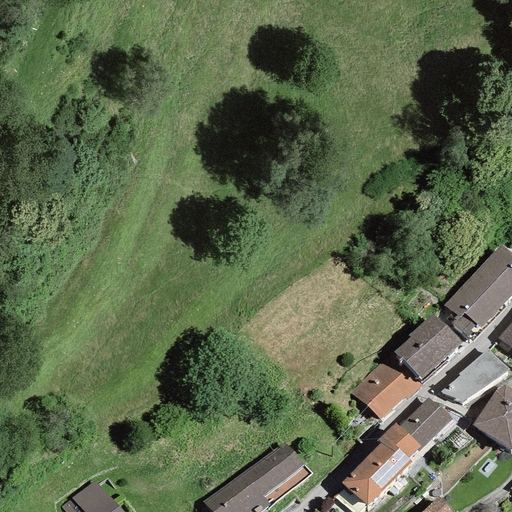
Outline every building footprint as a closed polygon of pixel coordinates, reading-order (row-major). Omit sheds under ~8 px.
[(511,254),(500,243),(438,310),(469,339),(511,292),(511,254)] [(432,314),(351,394),(379,422),(404,397),(406,400),(462,345),(432,314)] [(511,320),(498,336),(511,348),(511,320)] [(487,348),(438,394),(461,404),(507,371),(487,348)] [(511,390),(504,386),(495,392),(473,424),(511,448),(511,446),(511,390)] [(450,418),(427,396),(398,426),(420,447),(421,448),(450,418)] [(420,447),(398,426),(395,423),(379,440),(381,442),(343,481),(368,505),(412,459),(410,457),(420,447)] [(306,479),(283,447),(198,507),(201,511),(264,511),(263,510),(306,479)] [(62,511),(114,511),(94,484),(60,509),(62,511)] [(421,511),(450,511),(437,499),(421,511)]
